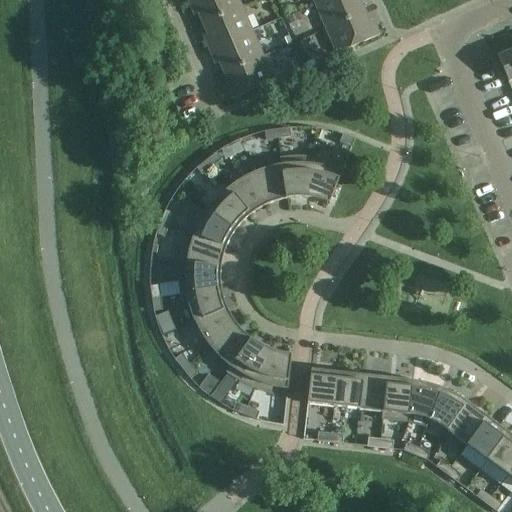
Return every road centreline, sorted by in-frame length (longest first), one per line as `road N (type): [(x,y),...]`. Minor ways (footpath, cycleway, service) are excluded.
road 1 (residential): [(511,396),(438,355),(271,330),(241,292),(244,254),(266,228),(297,219),(354,232),(394,159),(390,64),(408,45),(439,37)]
road 2 (unclassified): [(140,511),(111,468),(65,339),(49,249),(36,0)]
road 3 (residential): [(511,196),(439,37)]
road 4 (secondary): [(0,396),(47,511)]
road 5 (residential): [(217,114),(169,0)]
